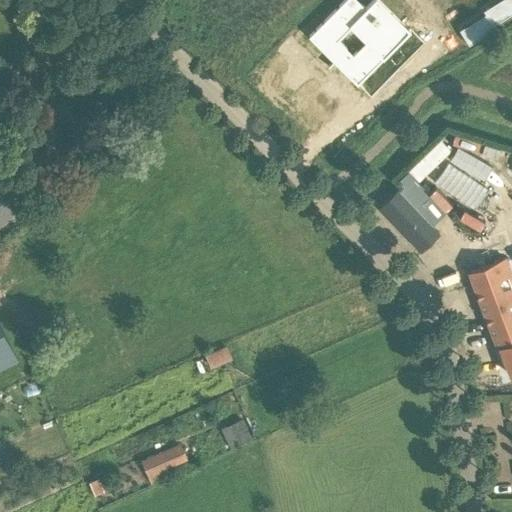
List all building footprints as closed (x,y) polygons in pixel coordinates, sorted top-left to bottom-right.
[(361,0),(343,0),(310,33),(357,81),(358,82),(401,39),(361,0)] [(495,24),(494,21),(511,10),(511,6),(507,0),(495,0),(485,7),(486,9),(467,21),(475,36),(495,24)] [(450,152),(480,191),(499,176),(469,137),(450,152)] [(420,250),(434,236),(440,231),(399,187),(379,206),(420,250)] [(510,375),(511,373),(511,273),(506,257),(469,271),(498,347),(499,347),(510,375)] [(0,324),(0,369),(18,360),(0,324)] [(244,418),(221,428),(230,449),(253,439),(244,418)] [(180,444),(141,461),(151,483),(168,476),(166,473),(169,472),(167,468),(187,459),(180,444)]
